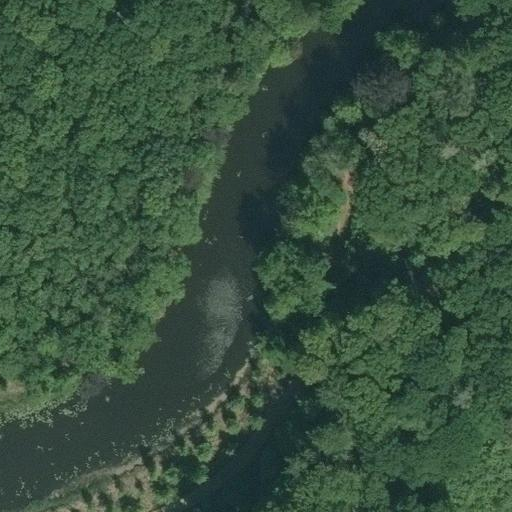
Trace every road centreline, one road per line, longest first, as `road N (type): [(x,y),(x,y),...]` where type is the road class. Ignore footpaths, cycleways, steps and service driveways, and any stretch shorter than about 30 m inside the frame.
road 1 (track): [(414,275),(337,322),(295,377),(262,443),(171,511)]
road 2 (track): [(511,458),(414,275)]
